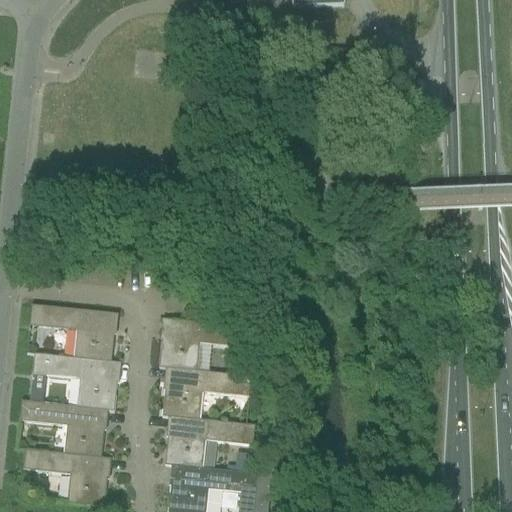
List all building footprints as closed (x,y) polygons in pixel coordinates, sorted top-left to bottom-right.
[(291,0),(292,0),(292,9),(291,9),(291,10),(292,11),(293,11),(294,12),(294,10),(340,9),(341,10),(342,9),(343,9),(343,8),(343,7),(342,7),(341,0),(291,0)] [(30,309),(28,329),(76,334),(73,362),(73,363),(110,366),(113,339),(109,338),(109,331),(110,331),(110,330),(114,331),(115,318),(30,309)] [(161,344),(158,372),(164,372),(166,373),(166,372),(195,375),(195,374),(198,347),(246,353),(246,351),(248,335),(248,332),(248,331),(185,325),(163,323),(162,327),(161,336),(165,336),(165,337),(166,337),(165,344),(161,344)] [(33,358),(31,378),(44,379),(79,383),(76,410),(76,411),(105,414),(105,415),(107,415),(113,416),(113,414),(116,388),(116,387),(111,387),(112,380),(113,379),(117,380),(118,367),(118,366),(110,366),(73,363),(73,362),(33,358)] [(164,393),(161,421),(167,421),(169,421),(198,424),(199,424),(201,396),(249,400),(251,381),(195,375),(195,374),(195,375),(166,372),(166,373),(164,385),(168,385),(168,386),(169,386),(168,393),(164,392),(164,393)] [(30,393),(29,405),(42,407),(43,394),(30,393)] [(20,404),(18,425),(66,430),(63,458),(100,462),(103,435),(103,434),(99,434),(99,427),(100,426),(104,427),(105,415),(105,414),(76,411),(76,410),(42,407),(29,405),(26,405),(20,404)] [(164,468),(164,469),(170,470),(172,470),(201,473),(201,472),(204,445),(251,449),(252,449),(254,430),(253,430),(199,424),(198,424),(169,421),(167,433),(171,434),(171,435),(171,442),(167,441),(164,468)] [(23,454),(21,473),(22,474),(69,479),(66,507),(103,511),(106,483),(102,483),(102,476),(103,475),(107,475),(108,462),(100,462),(63,458),(23,453),(23,454)] [(226,469),(225,475),(247,477),(249,457),(235,456),(234,469),(226,469)] [(169,490),(167,511),(218,511),(220,495),(239,497),(238,510),(242,511),(241,511),(267,511),(270,479),(249,477),(247,477),(225,475),(213,474),(201,472),(201,473),(172,470),(170,482),(174,483),(174,484),(174,490),(169,490)]
